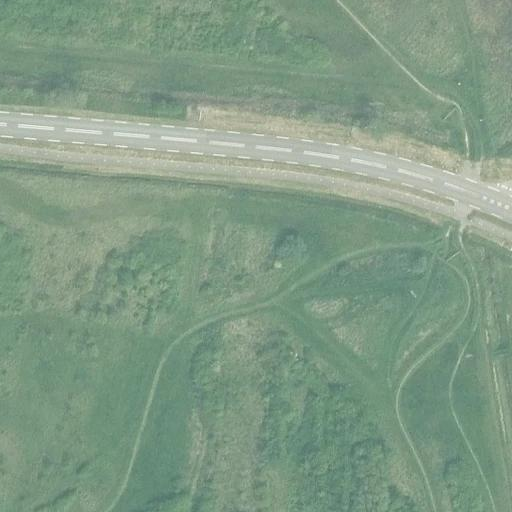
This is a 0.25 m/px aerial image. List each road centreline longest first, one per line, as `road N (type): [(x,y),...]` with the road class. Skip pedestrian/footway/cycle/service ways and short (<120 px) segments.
road 1 (secondary): [(511,207),(338,158),(0,124)]
road 2 (unknown): [(419,85),(0,45)]
road 3 (unknown): [(511,486),(476,286)]
road 4 (track): [(285,301),(396,407)]
